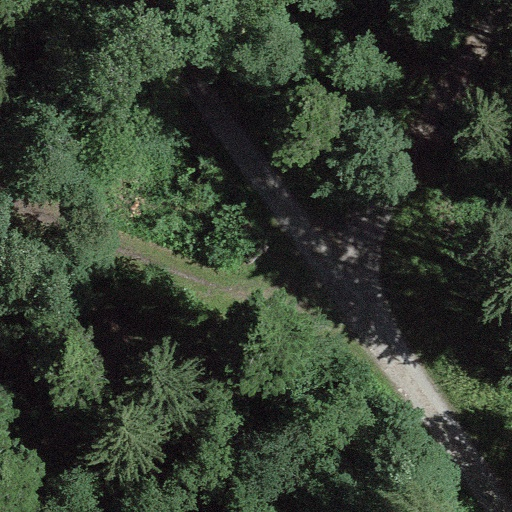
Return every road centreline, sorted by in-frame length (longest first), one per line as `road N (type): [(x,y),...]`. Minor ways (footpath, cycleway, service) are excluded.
road 1 (track): [(132,0),(319,274),(428,398),(509,511)]
road 2 (track): [(319,274),(507,0)]
